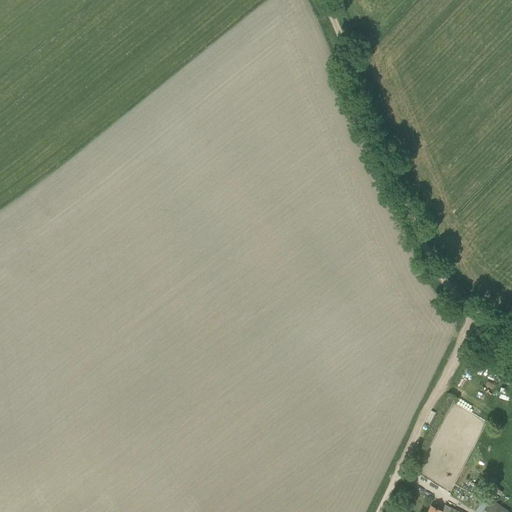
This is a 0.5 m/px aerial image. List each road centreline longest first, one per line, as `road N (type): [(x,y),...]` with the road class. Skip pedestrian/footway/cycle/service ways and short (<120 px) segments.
road 1 (track): [(324,0),(430,261),(475,314)]
road 2 (track): [(475,314),(399,470)]
